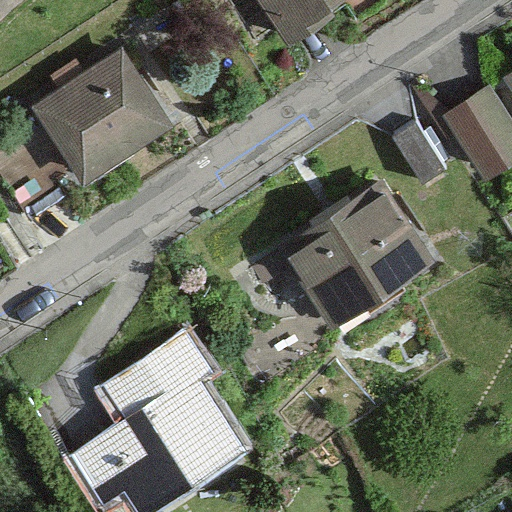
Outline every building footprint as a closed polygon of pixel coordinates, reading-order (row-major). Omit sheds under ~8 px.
[(256,0),(278,33),(328,0),(256,0)] [(28,103),(74,171),(159,113),(113,45),(28,103)] [(501,171),(511,163),(511,90),(499,72),(454,103),(501,171)] [(403,129),(432,169),(456,151),(426,112),(403,129)] [(273,242),(322,315),(423,248),(374,175),(273,242)] [(66,450),(96,497),(118,483),(135,510),(239,443),(198,380),(216,368),(188,325),(105,378),(127,411),(66,450)]
